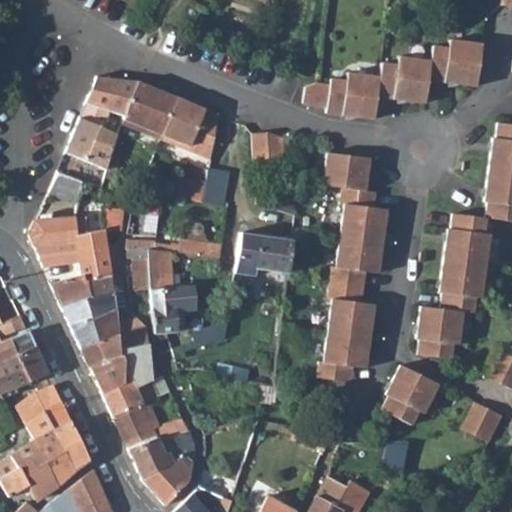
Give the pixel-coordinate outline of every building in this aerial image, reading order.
[(430,61),(427,82),(476,87),(478,65),(481,44),(448,41),(447,49),(431,47),(430,61)] [(379,77),(376,98),(424,104),(427,82),(430,61),(397,57),(396,66),(380,64),(379,77)] [(328,84),(325,109),(325,113),(373,120),(376,98),(379,77),(346,73),(345,82),(329,79),(328,84)] [(137,83),(97,76),(85,104),(112,114),(125,119),(137,83)] [(175,98),(137,83),(125,119),(123,127),(158,140),(175,98)] [(307,106),(325,109),(328,84),(320,83),(311,86),(305,89),(303,104),(307,106)] [(217,115),(175,98),(158,140),(210,160),(217,115)] [(107,131),(112,114),(85,104),(64,153),(109,172),(120,137),(107,131)] [(511,124),(496,123),(495,139),(492,138),(483,202),(486,203),(484,218),(485,218),(511,221),(511,124)] [(268,163),(266,133),(252,134),(253,164),(268,163)] [(281,139),(266,133),(268,163),(283,163),(281,139)] [(368,159),(325,153),(321,186),(340,188),(364,191),(368,159)] [(46,194),(78,205),(82,181),(56,172),(47,194),(46,194)] [(199,183),(191,182),(189,190),(188,200),(203,203),(206,180),(200,179),(199,183)] [(189,190),(177,188),(175,197),(188,200),(189,190)] [(377,274),(385,210),(373,208),(374,193),(364,191),(340,188),(339,203),(343,203),(339,235),(335,267),(331,267),(329,283),(362,288),(364,273),(377,274)] [(484,218),(451,214),(449,230),(446,229),(437,293),(440,294),(438,309),(462,312),(472,313),(474,298),(480,299),(489,235),(483,234),(485,218),(484,218)] [(79,243),(75,218),(34,222),(31,227),(28,230),(29,238),(31,242),(35,249),(79,243)] [(109,270),(107,245),(106,243),(105,231),(104,229),(88,233),(86,218),(75,218),(79,243),(82,264),(84,277),(85,283),(109,276),(109,270)] [(106,243),(115,242),(114,230),(105,231),(106,243)] [(290,240),(240,235),(236,261),(234,273),(252,276),(253,269),(286,273),(290,240)] [(177,253),(219,259),(221,244),(180,238),(177,253)] [(146,239),(127,240),(126,246),(126,249),(145,248),(153,249),(154,240),(146,239)] [(179,243),(154,240),(153,249),(169,252),(173,252),(177,253),(179,243)] [(35,249),(43,269),(82,264),(79,243),(35,249)] [(107,245),(109,270),(120,269),(118,244),(107,245)] [(145,248),(126,249),(126,255),(127,261),(131,261),(133,275),(135,292),(150,291),(148,274),(145,248)] [(153,320),(154,335),(155,335),(165,334),(176,332),(174,315),(194,311),(190,286),(165,290),(162,277),(166,258),(171,259),(173,252),(169,252),(153,249),(145,248),(148,274),(150,291),(150,294),(151,298),(153,320)] [(109,276),(111,293),(123,290),(121,275),(109,276)] [(61,309),(111,293),(109,276),(85,283),(84,277),(51,286),(61,309)] [(364,369),(373,305),(360,303),(362,288),(329,283),(326,298),(331,298),(327,330),(323,362),(318,361),(316,377),(350,383),(352,367),(364,369)] [(69,327),(115,309),(124,306),(123,290),(111,293),(61,309),(69,326),(69,327)] [(438,309),(419,307),(415,339),(418,340),(416,356),(450,360),(452,344),(458,345),(462,312),(438,309)] [(118,325),(115,309),(69,327),(71,329),(80,350),(121,335),(143,326),(138,317),(118,325)] [(20,316),(11,320),(16,332),(25,328),(20,316)] [(11,320),(0,324),(3,329),(6,335),(8,335),(16,332),(11,320)] [(121,335),(126,356),(133,381),(139,379),(142,385),(152,380),(143,326),(121,335)] [(10,339),(17,356),(35,348),(27,333),(10,339)] [(80,350),(90,370),(126,356),(121,335),(80,350)] [(10,339),(0,343),(0,363),(17,356),(10,339)] [(17,356),(29,382),(47,375),(35,348),(17,356)] [(486,377),(499,384),(511,360),(511,356),(500,351),(486,377)] [(17,356),(0,363),(0,392),(29,382),(17,356)] [(126,356),(90,370),(101,395),(133,381),(126,356)] [(173,361),(166,362),(170,373),(176,371),(173,360),(173,361)] [(511,390),(511,360),(499,384),(511,390)] [(227,376),(244,381),(246,370),(230,365),(227,376)] [(437,385),(399,366),(384,395),(387,397),(380,411),(411,426),(418,412),(423,414),(437,385)] [(101,395),(113,419),(142,404),(150,400),(159,395),(152,380),(142,385),(139,379),(133,381),(101,395)] [(14,408),(34,440),(53,430),(48,421),(44,413),(62,405),(53,387),(31,395),(14,408)] [(280,417),(282,402),(263,399),(262,414),(280,417)] [(142,404),(151,424),(159,420),(150,400),(142,404)] [(487,409),(474,403),(460,430),(473,436),(487,409)] [(154,428),(151,424),(142,404),(113,419),(127,448),(157,435),(161,443),(189,430),(180,421),(179,417),(154,428)] [(48,421),(65,413),(62,405),(44,413),(48,421)] [(487,409),(473,436),(487,443),(501,416),(487,409)] [(53,430),(75,471),(88,461),(70,422),(53,430)] [(327,439),(320,436),(295,427),(289,446),(296,448),(298,443),(323,451),(327,439)] [(34,440),(30,443),(48,474),(55,486),(75,471),(53,430),(34,440)] [(189,430),(161,443),(157,435),(127,448),(139,473),(141,478),(142,479),(195,449),(189,430)] [(8,457),(16,469),(3,476),(0,477),(0,487),(6,498),(25,487),(48,474),(30,443),(8,457)] [(383,444),(375,476),(397,483),(405,444),(383,444)] [(165,505),(189,479),(195,449),(142,479),(165,505)] [(0,471),(3,476),(16,469),(8,457),(0,460),(0,471)] [(52,502),(58,510),(67,502),(72,511),(79,511),(81,511),(80,511),(112,511),(92,470),(52,502)] [(55,486),(48,474),(25,487),(35,501),(55,486)] [(324,476),(316,494),(306,511),(357,511),(368,492),(346,481),(343,486),(324,476)] [(203,501),(210,493),(199,485),(171,511),(226,511),(231,498),(220,495),(216,510),(203,501)] [(257,511),(294,511),(296,510),(267,496),(257,511)] [(35,511),(26,503),(16,511),(35,511)]
